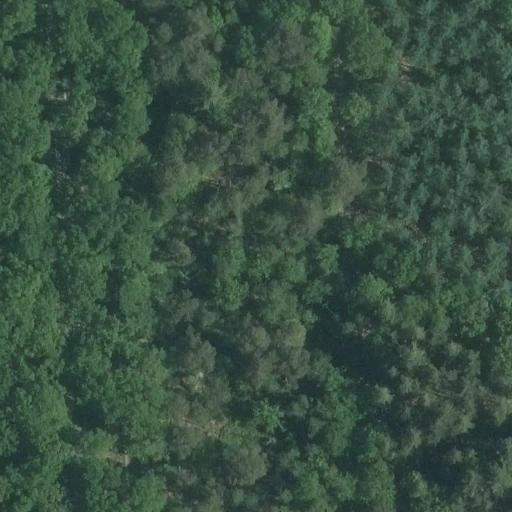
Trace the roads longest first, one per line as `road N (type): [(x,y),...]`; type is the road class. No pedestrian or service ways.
road 1 (track): [(366,511),(333,0)]
road 2 (secondary): [(77,511),(44,0)]
